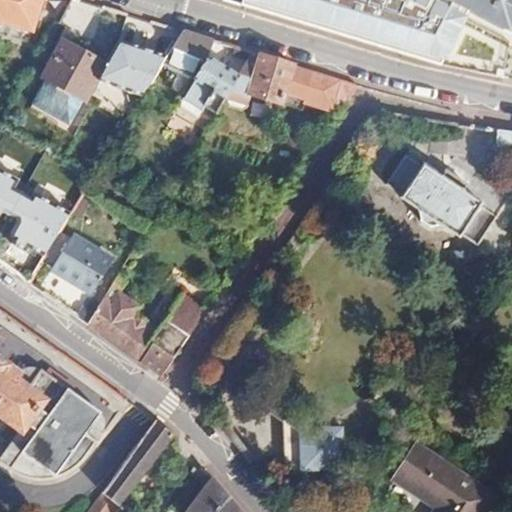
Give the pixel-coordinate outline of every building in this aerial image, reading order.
[(0,0),(0,21),(28,32),(39,0),(0,0)] [(225,0),(250,9),(253,0),(225,0)] [(346,0),(253,0),(250,9),(338,36),(344,16),(349,1),(346,0)] [(356,0),(355,3),(349,1),(344,16),(353,19),(347,37),(422,61),(436,18),(379,0),(356,0)] [(511,0),(451,0),(502,25),(505,19),(511,22),(511,0)] [(213,40),(181,30),(160,65),(180,78),(193,56),(205,62),(208,57),(209,54),(213,40)] [(106,65),(64,41),(42,78),(50,82),(66,91),(78,98),(84,102),(106,65)] [(252,52),(238,76),(227,94),(248,106),(252,93),(281,103),(292,65),(252,52)] [(208,57),(205,62),(183,99),(193,106),(196,101),(216,112),(220,105),(227,94),(238,76),(208,57)] [(78,98),(66,91),(50,82),(37,106),(65,121),(78,98)] [(183,99),(178,106),(188,114),(193,106),(183,99)] [(496,134),(496,139),(498,143),(502,146),(511,147),(511,131),(497,129),(496,134)] [(404,157),(385,186),(403,197),(401,199),(477,248),(509,201),(492,188),(481,204),(424,166),(422,169),(404,157)] [(15,181),(0,172),(0,217),(5,210),(20,219),(13,234),(44,253),(69,215),(35,197),(32,201),(11,189),(15,181)] [(116,259),(77,233),(40,292),(82,322),(102,294),(95,290),(116,259)] [(119,274),(87,326),(162,379),(208,311),(184,297),(161,333),(135,313),(140,306),(119,291),(127,279),(119,274)] [(487,318),(474,310),(459,331),(473,339),(487,318)] [(20,375),(0,360),(0,425),(19,439),(42,410),(75,362),(72,359),(57,348),(28,389),(15,381),(20,375)] [(100,412),(69,390),(50,416),(42,410),(30,427),(36,431),(22,451),(56,474),(100,412)] [(156,419),(126,397),(109,419),(140,442),(156,419)] [(117,473),(101,494),(88,511),(116,511),(173,432),(156,419),(140,442),(117,473)] [(346,426),(299,425),(301,472),(346,471),(346,426)] [(484,511),(490,503),(413,450),(390,484),(430,511),(484,511)] [(85,451),(70,471),(86,484),(82,491),(88,495),(93,488),(101,494),(117,473),(85,451)] [(217,511),(229,497),(214,479),(188,511),(217,511)]
